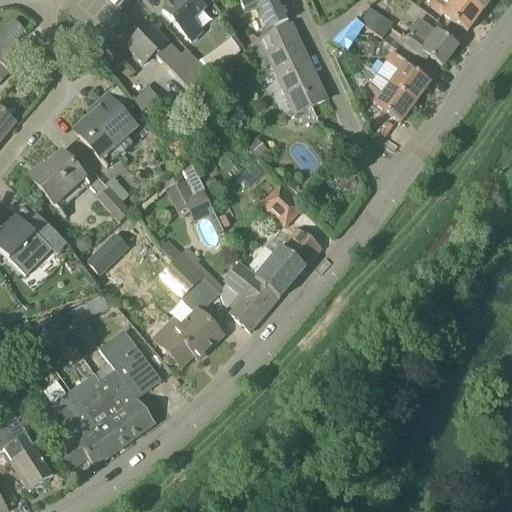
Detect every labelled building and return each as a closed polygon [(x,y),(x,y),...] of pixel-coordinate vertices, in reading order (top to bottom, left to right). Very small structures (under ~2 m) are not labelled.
[(190,44),(200,34),(191,25),(216,0),(175,0),(161,14),(190,44)] [(266,33),(288,23),(277,0),(237,0),(245,15),(255,10),(266,33)] [(482,13),(463,0),(451,0),(447,7),(437,0),(431,0),(427,6),(466,34),(482,13)] [(463,0),(482,13),(491,0),(463,0)] [(381,41),(392,26),(369,10),(359,25),(355,22),(354,23),(362,28),(363,27),(381,41)] [(12,19),(0,32),(0,45),(2,47),(21,26),(12,19)] [(441,69),(456,49),(418,21),(409,33),(412,35),(403,46),(425,62),(428,59),(441,69)] [(344,52),(362,28),(354,23),(332,42),(344,52)] [(179,59),(148,27),(125,49),(143,67),(153,57),(190,95),(205,80),(182,57),(179,59)] [(294,117),(325,103),(290,28),(259,42),(294,117)] [(229,41),(200,63),(210,76),(239,55),(229,41)] [(0,66),(9,76),(29,56),(16,43),(0,58),(0,66)] [(402,68),(390,59),(383,68),(396,77),(388,87),(414,106),(429,85),(404,67),(402,68)] [(0,66),(0,84),(9,76),(0,66)] [(414,106),(388,87),(381,97),(368,88),(362,97),(374,106),(373,107),(399,126),(414,106)] [(142,116),(158,102),(147,89),(131,103),(142,116)] [(105,170),(131,147),(124,140),(135,131),(106,98),(95,109),(97,112),(73,133),(105,170)] [(0,143),(15,126),(3,116),(0,113),(0,143)] [(180,140),(167,149),(180,166),(192,157),(180,140)] [(253,143),(243,151),(254,164),(264,156),(253,143)] [(84,181),(60,155),(42,171),(40,168),(27,179),(54,208),(84,181)] [(179,221),(188,218),(192,227),(213,217),(201,193),(203,192),(190,166),(181,170),(194,197),(193,198),(186,183),(182,185),(179,179),(172,183),(171,181),(162,185),(179,221)] [(128,216),(129,216),(136,209),(127,200),(128,199),(112,181),(104,189),(107,192),(128,216)] [(284,228),(302,210),(280,188),(262,207),(284,228)] [(118,226),(128,216),(107,192),(96,203),(118,226)] [(29,233),(30,232),(10,216),(0,228),(0,254),(7,260),(17,247),(36,263),(48,249),(29,233)] [(304,270),(320,251),(297,232),(284,247),(280,252),(255,281),(238,267),(236,269),(278,302),(304,271),(304,270)] [(75,243),(74,250),(79,255),(86,255),(91,250),(91,243),(86,239),(79,239),(75,243)] [(171,266),(170,267),(193,290),(205,278),(183,256),(178,260),(167,249),(161,255),(171,266)] [(95,251),(83,261),(90,270),(102,260),(95,251)] [(193,290),(170,267),(156,281),(178,304),(193,290)] [(221,287),(224,289),(237,301),(225,315),(249,336),(278,302),(236,269),(221,287)] [(103,299),(89,305),(94,317),(108,312),(103,299)] [(200,317),(198,314),(195,317),(181,331),(174,323),(153,343),(180,370),(192,358),(197,363),(221,339),(200,317)] [(50,321),(35,331),(50,353),(65,343),(50,321)] [(29,325),(14,332),(19,344),(35,336),(29,325)] [(98,353),(108,367),(96,375),(141,436),(154,427),(136,402),(160,384),(124,334),(98,353)] [(98,385),(93,389),(75,402),(114,456),(141,436),(96,375),(93,378),(98,385)] [(114,456),(75,402),(70,395),(50,409),(74,442),(65,448),(79,467),(87,461),(94,471),(114,456)] [(3,425),(0,420),(0,453),(2,452),(29,495),(39,488),(42,489),(48,486),(48,483),(52,481),(33,451),(23,457),(3,425)]
